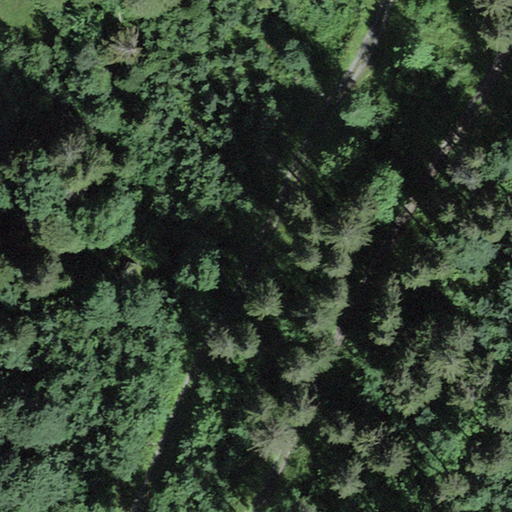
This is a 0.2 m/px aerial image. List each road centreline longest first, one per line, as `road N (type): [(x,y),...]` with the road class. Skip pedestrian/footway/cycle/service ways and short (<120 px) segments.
road 1 (track): [(135,511),(211,330),(387,0)]
road 2 (track): [(511,33),(353,299),(255,511)]
